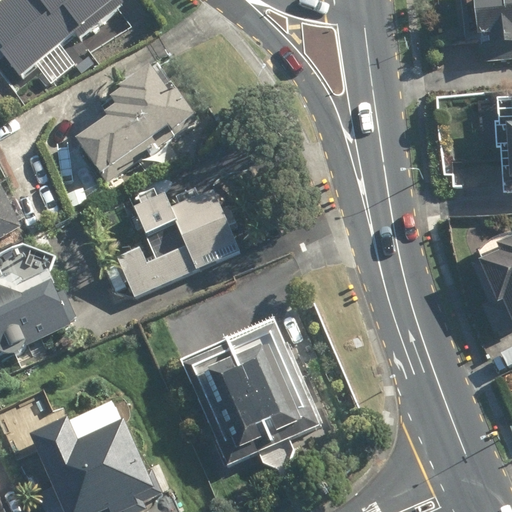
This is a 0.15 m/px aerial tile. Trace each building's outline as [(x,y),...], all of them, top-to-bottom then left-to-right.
[(0,32),(46,90),(137,17),(123,0),(20,0),(0,16),(0,32)] [(511,0),(465,7),(471,47),(484,45),(486,60),(511,56),(511,0)] [(185,93),(166,66),(107,107),(117,121),(93,138),(118,173),(182,128),(185,133),(209,116),(190,89),(185,93)] [(511,113),(504,114),(505,136),(496,136),(500,199),(511,198),(511,113)] [(0,246),(33,230),(12,186),(0,191),(0,246)] [(131,290),(136,302),(250,253),(224,193),(193,206),(187,192),(142,212),(157,248),(108,269),(119,295),(131,290)] [(493,264),(471,273),(486,310),(476,315),(487,340),(505,332),(508,339),(511,337),(511,247),(490,257),(493,264)] [(20,360),(95,326),(66,261),(28,278),(25,271),(0,281),(0,358),(16,351),(20,360)] [(288,320),(196,360),(242,466),(334,426),(288,320)] [(122,511),(125,511),(142,511),(156,507),(153,499),(175,491),(148,421),(141,423),(134,403),(50,435),(70,488),(46,497),(51,511),(122,511)] [(12,493),(0,461),(0,511),(7,511),(1,497),(12,493)]
